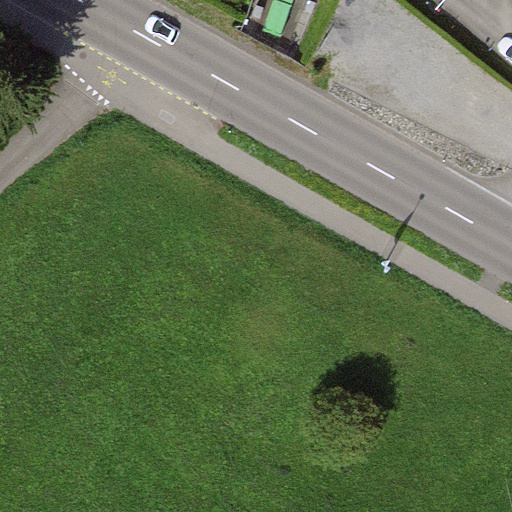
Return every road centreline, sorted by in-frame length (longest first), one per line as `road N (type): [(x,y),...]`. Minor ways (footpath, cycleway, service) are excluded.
road 1 (primary): [(511,246),(131,30)]
road 2 (residential): [(131,30),(98,81),(0,182)]
